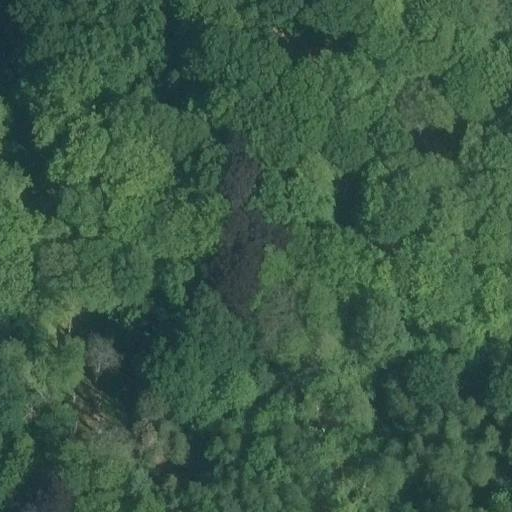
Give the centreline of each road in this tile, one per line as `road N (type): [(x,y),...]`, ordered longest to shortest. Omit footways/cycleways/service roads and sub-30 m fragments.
road 1 (track): [(355,511),(277,246),(447,0)]
road 2 (track): [(0,199),(511,285)]
road 3 (track): [(79,511),(71,212)]
